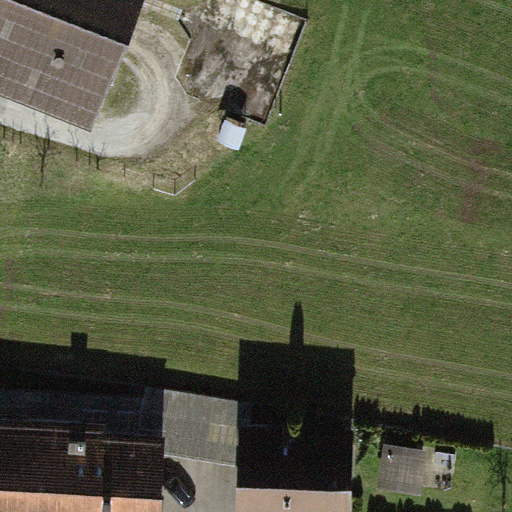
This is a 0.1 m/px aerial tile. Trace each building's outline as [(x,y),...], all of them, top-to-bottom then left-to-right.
[(151,0),(0,0),(0,83),(100,125),(151,0)] [(254,132),(231,121),(220,142),(244,154),(254,132)] [(257,407),(150,389),(142,434),(173,436),(172,458),(250,471),(255,423),(257,407)] [(111,422),(0,415),(0,511),(168,511),(172,458),(173,436),(142,434),(110,432),(111,422)] [(358,511),(364,431),(255,423),(250,471),(246,511),(358,511)] [(459,459),(391,447),(385,480),(453,493),(459,459)]
